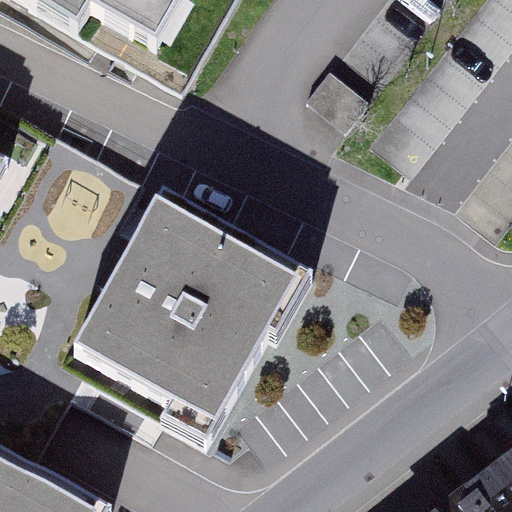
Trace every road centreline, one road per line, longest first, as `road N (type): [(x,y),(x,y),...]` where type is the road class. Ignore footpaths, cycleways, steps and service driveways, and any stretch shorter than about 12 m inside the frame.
road 1 (unclassified): [(0,54),(232,155),(511,311)]
road 2 (residential): [(511,325),(293,511)]
road 3 (unknown): [(232,155),(333,0)]
